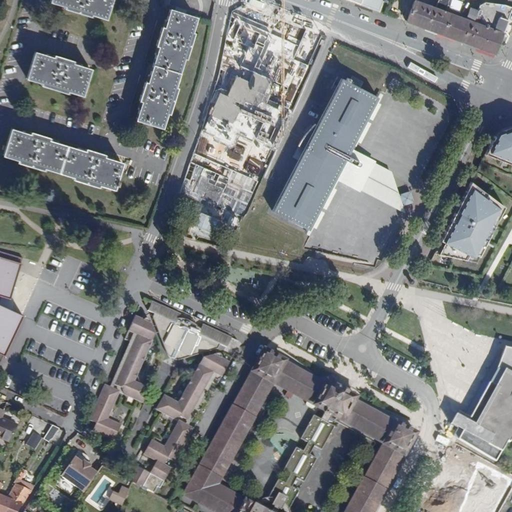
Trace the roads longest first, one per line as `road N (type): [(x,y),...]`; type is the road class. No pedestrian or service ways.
road 1 (residential): [(137,284),(159,239),(227,0)]
road 2 (residential): [(358,356),(492,97)]
road 3 (residential): [(358,356),(296,322),(249,337),(137,284)]
road 4 (tertiary): [(502,76),(325,15)]
road 5 (tertiary): [(325,15),(492,97)]
road 6 (residential): [(72,419),(137,284)]
road 7 (residential): [(0,138),(43,0)]
